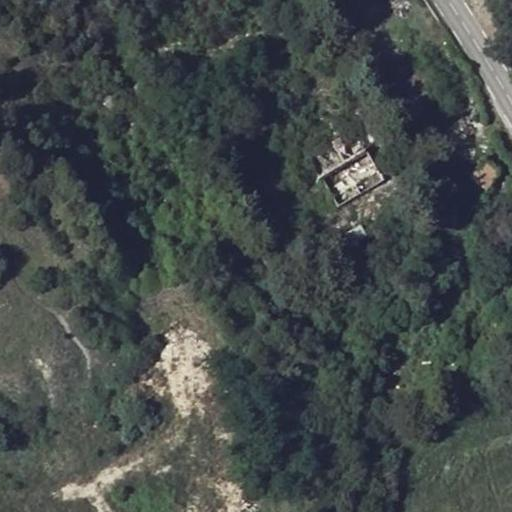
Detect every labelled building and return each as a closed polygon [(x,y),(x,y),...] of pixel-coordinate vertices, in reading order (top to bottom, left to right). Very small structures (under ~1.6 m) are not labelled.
[(320,181),(323,180),(368,153),(370,152),(355,129),(307,159),(320,181)] [(385,183),(368,153),(323,180),(339,208),(385,183)] [(472,181),(486,191),(488,192),(501,172),(484,161),(472,181)] [(511,176),(502,169),(501,172),(488,192),(486,191),(474,210),(489,222),(491,219),(495,221),(505,204),(503,202),(511,188),(511,176)] [(328,248),(344,237),(353,232),(340,212),(316,229),(328,248)] [(353,232),(344,237),(351,253),(371,243),(362,226),(353,232)]
